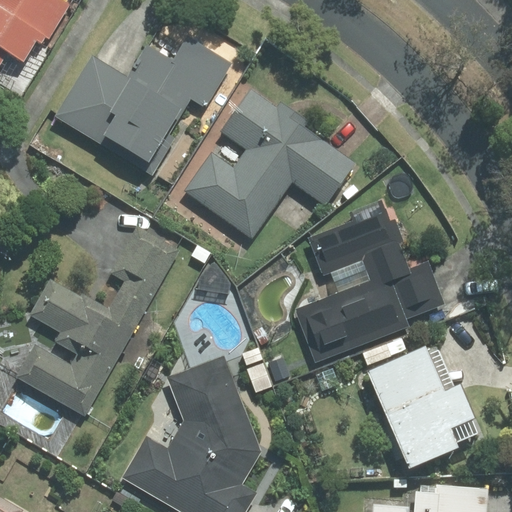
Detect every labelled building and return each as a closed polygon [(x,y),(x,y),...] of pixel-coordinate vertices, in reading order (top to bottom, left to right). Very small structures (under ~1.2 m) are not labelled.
[(51,41),(76,0),(0,0),(0,65),(3,67),(11,55),(26,65),(39,44),(44,47),(48,39),(51,41)] [(95,58),(57,118),(155,178),(158,174),(118,149),(121,146),(152,166),(193,101),(207,110),(235,66),(190,38),(175,62),(150,46),(129,79),(95,58)] [(213,154),(185,191),(253,241),(295,184),(327,208),(358,166),(307,129),(311,123),(283,102),(278,108),(253,90),(221,133),(248,152),(235,170),(213,154)] [(340,295),(298,311),(318,364),(411,328),(408,321),(446,307),(429,263),(411,270),(384,200),(351,213),(354,223),(310,239),(325,277),(332,274),(340,295)] [(18,379),(86,418),(182,252),(139,227),(112,274),(126,282),(111,309),(83,293),(81,297),(52,280),(31,316),(62,334),(57,343),(79,356),(73,366),(38,345),(18,379)] [(449,394),(429,349),(371,374),(414,472),(462,451),(454,432),(479,421),(465,387),(449,394)] [(263,453),(225,356),(169,377),(186,423),(170,451),(148,438),(125,479),(181,511),(247,511),(257,495),(243,487),(263,453)] [(419,493),(416,492),(414,508),(374,505),(373,511),(488,511),(490,490),(420,485),(419,493)] [(24,511),(25,511),(0,497),(0,511),(24,511)]
